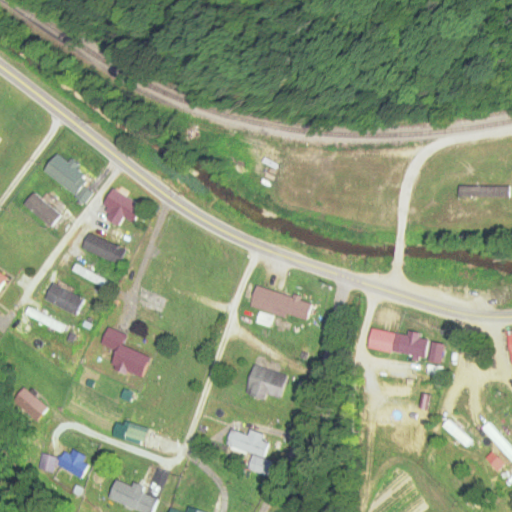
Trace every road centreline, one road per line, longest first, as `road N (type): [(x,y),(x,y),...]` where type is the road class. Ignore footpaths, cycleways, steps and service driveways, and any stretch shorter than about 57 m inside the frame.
road 1 (secondary): [(511,321),(393,297),(232,239),(126,175),(0,81)]
road 2 (residential): [(271,511),(350,281)]
road 3 (residential): [(172,463),(235,332),(259,249)]
